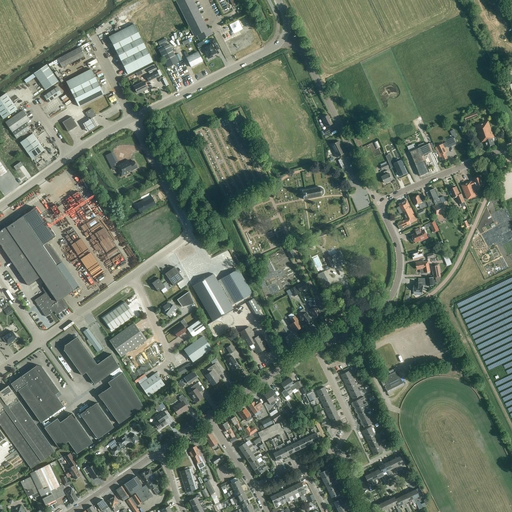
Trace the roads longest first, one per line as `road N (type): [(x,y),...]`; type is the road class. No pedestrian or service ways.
road 1 (unclassified): [(130,276),(187,232),(132,118)]
road 2 (tertiary): [(378,203),(303,52),(282,38)]
road 3 (tertiary): [(314,346),(372,315),(394,289),(397,246),(378,203)]
road 4 (primary): [(132,118),(282,38)]
road 5 (tertiary): [(378,203),(511,145)]
road 6 (tertiary): [(207,417),(314,346)]
